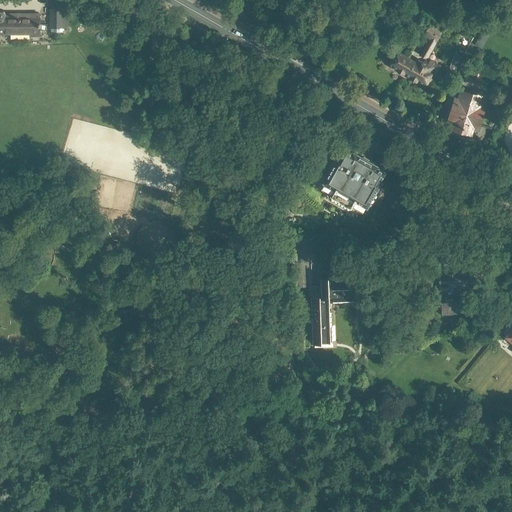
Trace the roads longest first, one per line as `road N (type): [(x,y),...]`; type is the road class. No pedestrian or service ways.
road 1 (tertiary): [(511,195),(303,79)]
road 2 (unclassified): [(511,235),(301,235)]
road 3 (tertiary): [(303,79),(163,0)]
